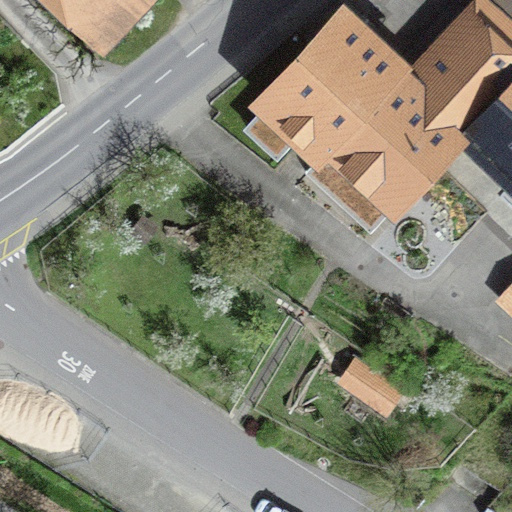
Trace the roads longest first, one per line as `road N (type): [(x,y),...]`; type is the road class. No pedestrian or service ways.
road 1 (residential): [(0,312),(330,511)]
road 2 (residential): [(254,0),(0,202)]
